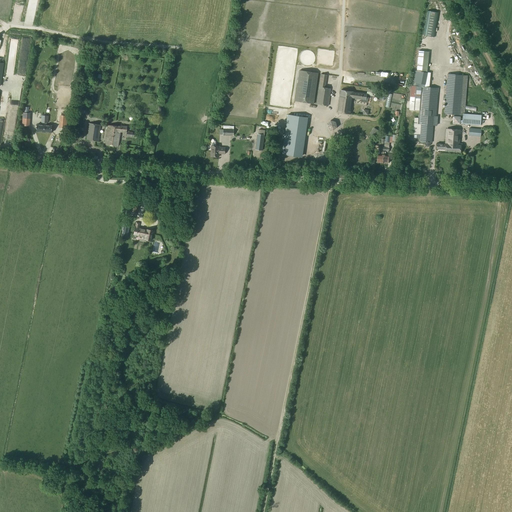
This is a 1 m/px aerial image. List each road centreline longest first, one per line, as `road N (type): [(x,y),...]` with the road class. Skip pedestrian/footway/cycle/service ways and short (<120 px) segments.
road 1 (unclassified): [(511,189),(0,157)]
road 2 (track): [(263,511),(328,192)]
